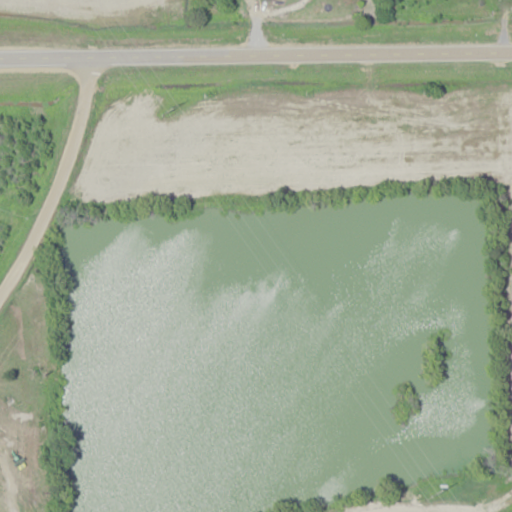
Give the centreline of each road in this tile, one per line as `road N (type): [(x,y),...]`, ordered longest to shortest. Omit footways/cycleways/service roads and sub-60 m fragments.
road 1 (track): [(0,476),(21,511),(511,501)]
road 2 (secondary): [(511,49),(0,56)]
road 3 (residential): [(0,303),(38,239),(98,55)]
